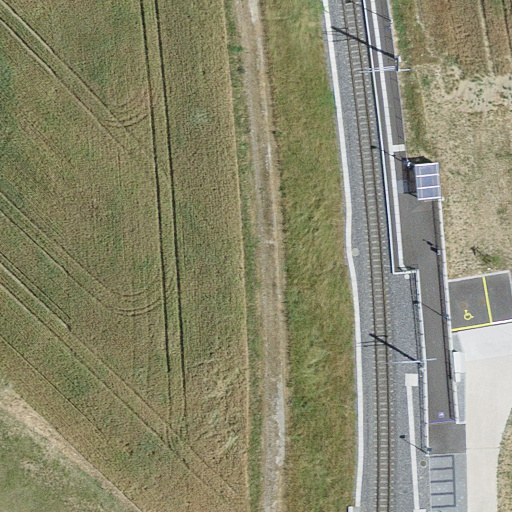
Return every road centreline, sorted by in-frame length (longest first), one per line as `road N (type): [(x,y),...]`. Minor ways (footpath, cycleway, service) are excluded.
road 1 (track): [(269,511),(267,247),(245,0)]
road 2 (track): [(483,511),(485,406),(511,358)]
